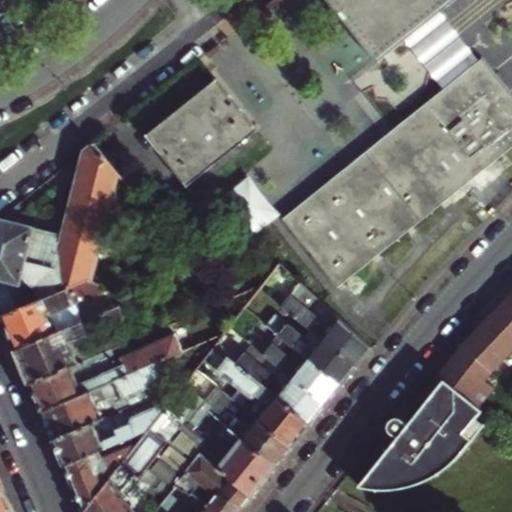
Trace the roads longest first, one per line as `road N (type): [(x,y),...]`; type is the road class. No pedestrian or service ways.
road 1 (residential): [(282,511),(435,315),(511,235)]
road 2 (residential): [(0,192),(200,23),(182,0)]
road 3 (residential): [(0,90),(127,0)]
road 4 (residential): [(53,511),(0,380)]
